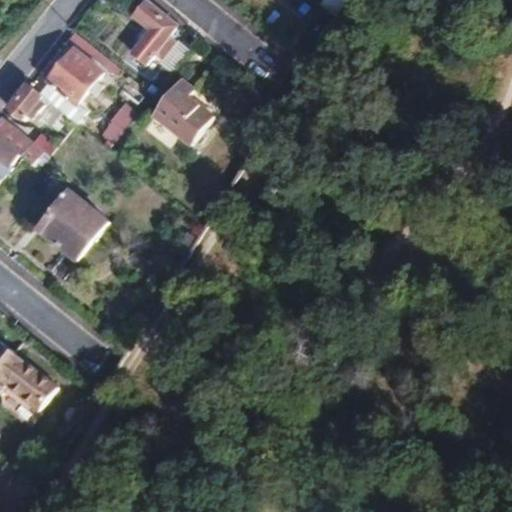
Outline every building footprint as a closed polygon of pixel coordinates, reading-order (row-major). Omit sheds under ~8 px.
[(138,17),(153,30),(134,53),(147,64),(154,55),(168,38),(177,27),(149,4),(138,17)] [(118,66),(74,31),(69,37),(113,73),(118,66)] [(154,55),(159,60),(173,43),(168,38),(154,55)] [(76,51),(50,82),(76,104),(89,89),(94,93),(102,85),(96,80),(103,73),(76,51)] [(157,119),(194,147),(216,117),(192,99),(196,94),(183,84),(157,119)] [(30,86),(11,109),(25,120),(44,97),(30,86)] [(105,138),(119,145),(136,110),(122,103),(105,138)] [(4,119),(0,124),(0,136),(20,154),(38,169),(48,157),(4,119)] [(20,154),(0,136),(0,159),(9,167),(20,154)] [(76,191),(43,230),(78,260),(111,221),(76,191)] [(0,343),(0,395),(2,397),(27,365),(0,343)]
